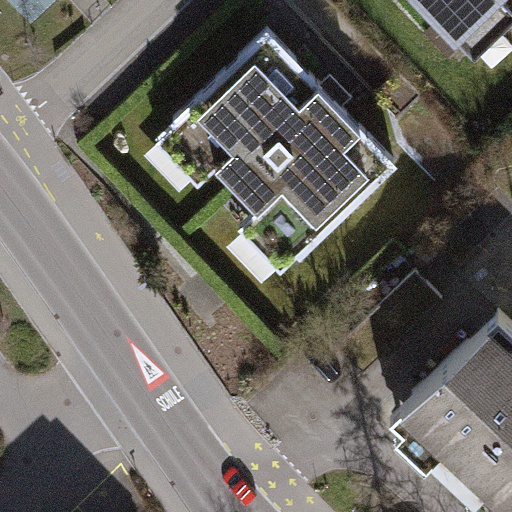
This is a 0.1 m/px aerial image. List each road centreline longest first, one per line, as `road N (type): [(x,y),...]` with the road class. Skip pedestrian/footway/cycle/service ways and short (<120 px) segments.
road 1 (tertiary): [(131,369),(0,183)]
road 2 (residential): [(0,145),(159,0)]
road 3 (residential): [(0,508),(48,434),(131,369)]
road 4 (tertiary): [(229,511),(131,369)]
